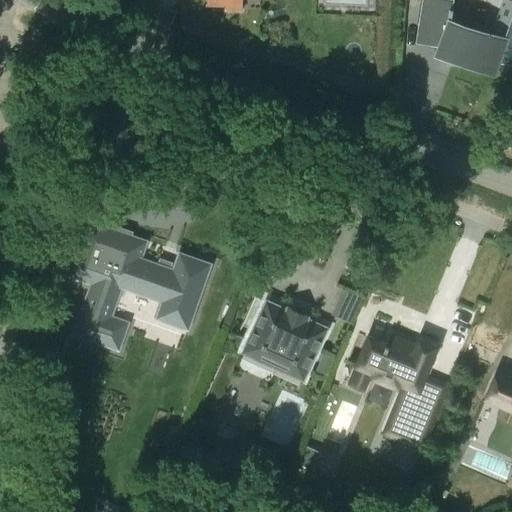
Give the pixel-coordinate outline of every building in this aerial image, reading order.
[(205,0),(205,2),(225,2),(225,9),(242,10),(241,0),(205,0)] [(496,78),(510,40),(454,21),(456,11),(452,10),(451,19),(448,26),(453,1),(445,0),(424,0),(418,43),(441,47),(436,58),(496,78)] [(94,201),(68,191),(63,206),(89,215),(94,201)] [(86,222),(67,275),(91,283),(73,334),(118,350),(128,322),(111,316),(121,286),(162,301),(156,318),(187,329),(210,266),(180,255),(174,272),(140,260),(146,243),(86,222)] [(333,313),(352,322),(365,295),(345,286),(333,313)] [(274,363),(299,375),(303,366),(305,367),(324,327),(302,317),(303,315),(305,316),(306,315),(286,305),(286,307),(288,308),(287,310),(266,300),(247,340),(278,355),(274,363)] [(465,353),(494,367),(508,336),(480,323),(465,353)] [(400,391),(380,438),(416,453),(441,391),(419,382),(431,353),(414,346),(412,351),(385,339),(381,350),(364,343),(352,371),(370,379),(369,383),(393,393),(395,389),(400,391)] [(511,378),(496,372),(485,398),(502,404),(502,405),(498,415),(511,421),(511,473),(507,486),(511,487),(511,378)] [(352,375),(346,390),(359,395),(365,381),(352,375)] [(297,465),(312,471),(316,462),(301,456),(297,465)]
